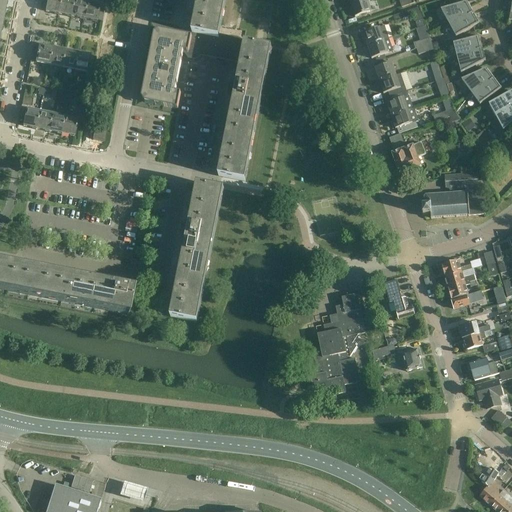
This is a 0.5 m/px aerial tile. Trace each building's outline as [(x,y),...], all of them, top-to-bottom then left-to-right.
[(47,0),(45,12),(58,14),(60,0),(47,0)] [(60,0),(58,14),(71,16),(73,0),(60,0)] [(79,0),(73,0),(71,16),(83,19),(87,1),(79,0)] [(244,182),(270,49),(261,47),(254,46),(245,44),(243,44),(237,40),(230,39),(223,40),(217,39),(220,26),(224,0),(198,0),(192,33),(191,37),(159,31),(154,34),(142,98),(145,103),(178,110),(181,94),(175,93),(183,52),(189,53),(189,52),(241,62),(237,85),(231,84),(229,96),(234,97),(219,177),(218,176),(218,177),(244,182)] [(363,0),(350,4),(355,18),(372,12),(367,0),(363,0)] [(404,0),(399,2),(401,8),(415,3),(413,0),(404,0)] [(100,5),(100,4),(87,1),(83,19),(96,21),(97,21),(100,5)] [(448,24),(449,24),(459,18),(460,21),(474,14),(468,3),(441,11),(448,24)] [(419,8),(402,14),(404,20),(413,17),(421,14),(419,8)] [(459,18),(449,24),(448,24),(456,38),(480,25),(474,14),(460,21),(459,18)] [(424,21),(416,24),(417,29),(425,27),(424,21)] [(384,41),(380,28),(363,34),(367,47),(384,41)] [(414,44),(416,50),(432,45),(430,38),(414,44)] [(468,54),(483,50),(479,38),(453,45),(457,60),(469,56),(468,54)] [(384,41),(367,47),(371,60),(393,52),(389,39),(384,41)] [(36,59),(35,63),(48,65),(48,64),(52,48),(39,45),(36,59)] [(432,45),(416,50),(418,56),(426,53),(434,50),(432,45)] [(52,48),(48,64),(48,65),(61,68),(64,50),(52,48)] [(73,70),(74,69),(77,53),(64,50),(61,68),(73,70)] [(469,56),(457,60),(461,75),(486,62),(483,50),(468,54),(469,56)] [(86,73),(90,55),(77,53),(74,69),(73,70),(86,73)] [(379,82),(396,76),(392,63),(375,69),(379,82)] [(482,89),(494,80),(487,70),(462,81),(471,93),(481,86),(482,89)] [(383,95),(388,93),(390,98),(406,92),(400,74),(396,76),(379,82),(383,95)] [(31,78),(30,84),(35,86),(39,86),(39,82),(37,79),(36,79),(32,78),(31,78)] [(481,86),(471,93),(480,106),(502,90),(494,80),(482,89),(481,86)] [(391,102),(386,104),(391,117),(408,111),(413,109),(409,96),(408,96),(407,92),(406,92),(390,98),(391,102)] [(495,120),(496,119),(507,113),(505,110),(511,106),(511,92),(487,106),(495,120)] [(495,120),(492,124),(500,139),(510,133),(508,128),(511,124),(511,106),(505,110),(507,113),(496,119),(495,120)] [(26,109),(23,126),(36,129),(39,111),(26,109)] [(408,111),(391,117),(395,130),(397,129),(409,125),(412,124),(419,122),(417,117),(414,109),(413,109),(408,111)] [(456,116),(454,109),(447,112),(449,118),(450,118),(452,123),(460,121),(456,116)] [(39,111),(36,129),(48,131),(52,114),(39,111)] [(433,116),(435,123),(449,118),(447,112),(433,116)] [(52,114),(48,131),(61,134),(64,116),(52,114)] [(74,136),(77,119),(64,116),(61,134),(74,136)] [(467,120),(461,124),(462,124),(468,133),(474,128),(467,120)] [(94,130),(92,140),(101,142),(104,142),(106,133),(94,130)] [(401,135),(389,139),(394,150),(405,146),(401,135)] [(413,146),(391,154),(399,176),(421,168),(418,158),(425,155),(421,143),(413,146)] [(424,206),(422,207),(423,216),(430,215),(431,220),(469,217),(469,216),(483,215),(485,215),(483,184),(479,184),(478,174),(444,176),(445,189),(450,191),(450,194),(426,196),(424,198),(424,206)] [(189,238),(173,319),(196,323),(223,190),(200,185),(192,226),(183,224),(181,237),(189,238)] [(493,249),(496,260),(502,258),(499,247),(493,249)] [(487,266),(495,264),(492,252),(484,255),(487,266)] [(444,278),(462,273),(472,270),(471,265),(461,268),(459,261),(441,266),(444,278)] [(495,264),(487,266),(490,278),(498,276),(495,264)] [(0,296),(107,318),(108,313),(127,316),(132,292),(0,266),(0,296)] [(448,289),(475,281),(474,275),(464,278),(462,273),(444,278),(448,289)] [(397,281),(383,285),(389,305),(394,303),(396,312),(399,320),(414,315),(414,314),(415,313),(414,309),(412,308),(411,306),(408,307),(406,299),(401,300),(399,294),(401,294),(397,281)] [(451,300),(468,295),(466,287),(470,286),(470,288),(477,286),(475,281),(448,289),(451,300)] [(468,295),(451,300),(454,310),(469,306),(469,305),(476,303),(475,300),(482,298),(481,292),(468,295)] [(308,368),(310,377),(314,392),(328,390),(329,390),(330,397),(346,394),(345,386),(360,383),(355,359),(347,361),(347,358),(350,357),(357,347),(352,344),(355,339),(354,336),(366,334),(365,330),(369,329),(366,319),(363,320),(357,295),(341,298),(343,306),(335,308),(337,315),(329,317),(331,324),(323,326),(325,334),(317,335),(321,351),(313,352),(316,366),(308,368)] [(500,305),(496,306),(499,316),(499,317),(509,314),(509,313),(506,303),(500,305)] [(462,339),(491,332),(489,326),(478,329),(476,323),(459,328),(462,339)] [(485,338),(494,336),(493,331),(491,332),(462,339),(465,351),(482,346),(484,353),(498,350),(496,343),(483,347),(481,341),(486,339),(485,338)] [(501,353),(511,349),(511,346),(509,336),(497,340),(501,353)] [(383,360),(382,357),(396,354),(394,346),(390,346),(389,347),(372,351),(375,362),(383,360)] [(498,354),(501,362),(511,358),(511,349),(501,353),(498,354)] [(402,355),(396,356),(397,362),(401,361),(402,366),(405,366),(406,372),(422,368),(418,350),(402,354),(402,355)] [(474,382),(498,375),(495,363),(488,365),(487,359),(469,364),(474,382)] [(511,370),(499,374),(501,382),(511,378),(511,370)] [(500,398),(502,397),(498,381),(476,387),(480,401),(484,400),(487,410),(502,405),(500,398)] [(368,385),(361,387),(361,390),(362,390),(363,393),(369,392),(368,389),(369,389),(368,385)] [(498,411),(491,420),(500,427),(507,419),(498,411)] [(492,467),(481,484),(487,487),(492,482),(493,482),(494,481),(494,482),(499,474),(502,469),(495,464),(500,458),(492,451),(484,461),(492,467)] [(74,476),(70,488),(89,494),(92,482),(74,476)] [(146,488),(123,481),(119,495),(142,502),(146,488)] [(504,490),(494,482),(494,481),(493,482),(492,482),(487,487),(488,488),(480,497),(490,506),(504,490)] [(54,486),(45,511),(96,511),(100,500),(54,486)] [(496,511),(497,511),(511,496),(504,490),(490,506),(496,511)] [(509,511),(511,510),(511,497),(511,496),(497,511),(509,511)]
